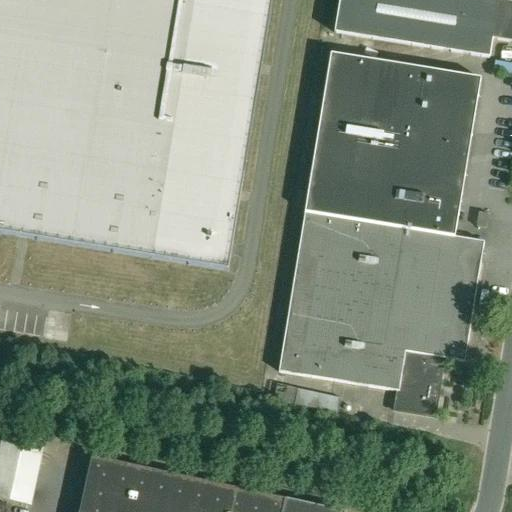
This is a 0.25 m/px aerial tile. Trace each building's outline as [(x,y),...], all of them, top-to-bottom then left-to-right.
[(0,0),(0,234),(152,259),(228,272),(272,0),(0,0)] [(511,0),(339,0),(334,33),(490,59),(493,40),(511,43),(511,0)] [(331,54),(305,213),(279,373),(398,392),(397,401),(395,401),(393,413),(436,420),(438,408),(436,408),(440,386),(442,386),(446,359),(465,363),(485,242),(464,239),(464,235),(456,233),(481,79),(331,54)] [(487,229),(489,214),(479,213),(477,227),(487,229)] [(0,499),(30,506),(44,446),(3,437),(0,451),(0,499)] [(344,511),(91,457),(79,511),(344,511)]
